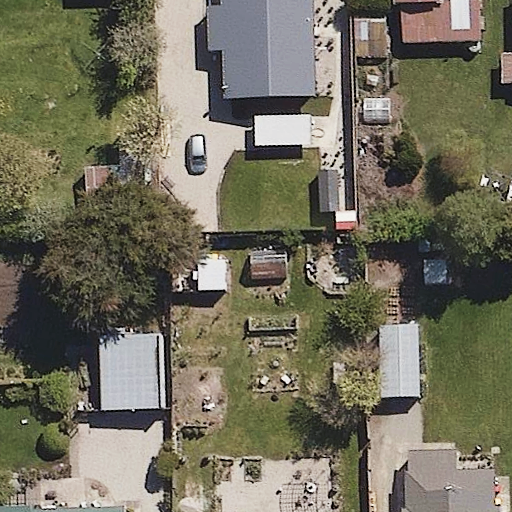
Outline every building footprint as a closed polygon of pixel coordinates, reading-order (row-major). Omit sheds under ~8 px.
[(317,0),(226,0),(227,19),(208,20),(209,61),(229,60),(230,101),(321,98),(317,0)] [(396,0),(397,39),(486,37),(485,1),(443,2),(443,0),(396,0)] [(511,88),(511,50),(500,50),(500,89),(511,88)] [(315,109),(252,111),(253,151),(316,149),(315,109)] [(218,278),(185,279),(185,338),(218,338),(218,278)] [(423,321),(368,322),(370,402),(424,401),(423,321)] [(169,331),(98,333),(100,416),(171,414),(169,331)] [(414,511),(507,511),(507,473),(460,473),(460,454),(413,455),(414,511)] [(307,475),(247,474),(247,510),(307,510),(307,475)]
